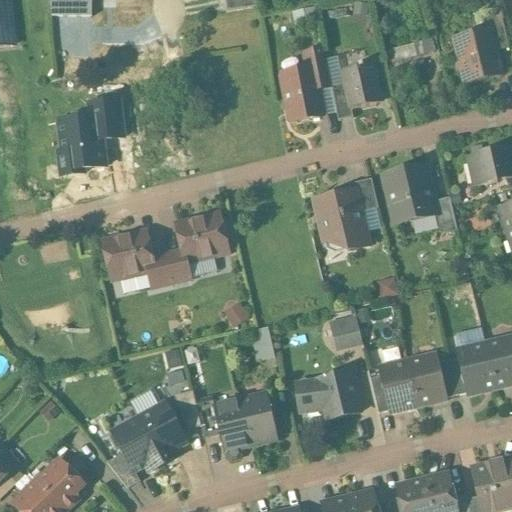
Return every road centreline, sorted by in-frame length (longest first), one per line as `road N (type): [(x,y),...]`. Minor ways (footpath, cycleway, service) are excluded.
road 1 (residential): [(511,114),(0,235)]
road 2 (residential): [(511,427),(167,511)]
